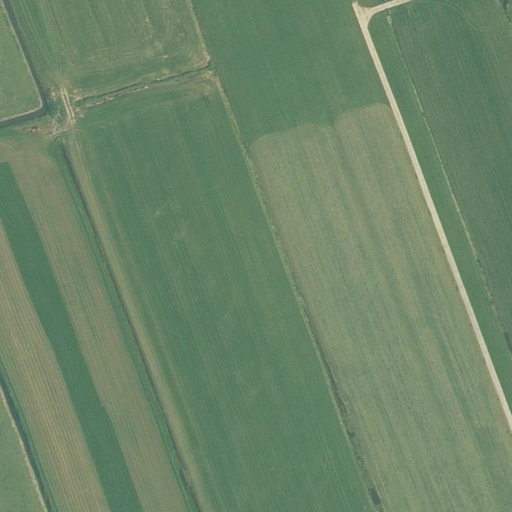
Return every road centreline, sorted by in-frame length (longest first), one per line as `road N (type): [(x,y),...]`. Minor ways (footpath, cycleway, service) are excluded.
road 1 (track): [(211,511),(102,236),(62,91),(26,0)]
road 2 (track): [(511,422),(353,0)]
